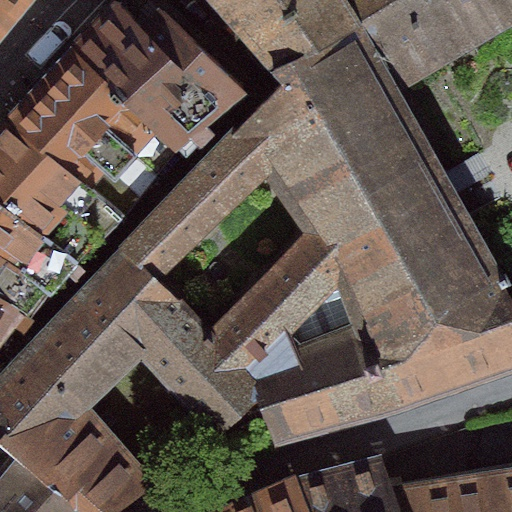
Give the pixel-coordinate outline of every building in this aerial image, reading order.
[(0,0),(0,38),(33,0),(0,0)] [(215,0),(290,80),(366,33),(363,26),(346,0),(215,0)] [(346,0),(363,26),(402,0),(346,0)] [(398,92),(511,22),(511,0),(402,0),(363,26),(366,33),(398,92)] [(121,3),(76,50),(152,121),(181,149),(189,157),(212,133),(202,124),(251,88),(165,12),(148,32),(121,3)] [(211,332),(256,360),(267,350),(361,271),(380,314),(499,273),(398,92),(366,33),(290,80),(129,248),(158,276),(269,172),(314,231),(211,332)] [(76,50),(11,119),(91,186),(106,168),(115,178),(117,176),(135,156),(137,153),(127,145),(152,121),(76,50)] [(11,119),(0,131),(0,201),(81,262),(127,217),(91,186),(11,119)] [(159,176),(181,149),(152,121),(127,145),(137,153),(135,156),(159,176)] [(91,186),(127,217),(143,198),(117,176),(115,178),(106,168),(91,186)] [(0,201),(0,255),(52,294),(67,275),(74,281),(85,268),(81,262),(0,201)] [(0,446),(85,511),(103,511),(153,480),(92,407),(143,354),(218,440),(232,422),(258,383),(256,360),(211,332),(158,276),(129,248),(0,384),(0,446)] [(0,343),(15,324),(22,330),(56,297),(52,294),(0,255),(0,343)] [(267,350),(269,359),(280,392),(283,402),(297,447),(405,412),(511,366),(511,298),(499,273),(380,314),(267,350)] [(0,511),(85,511),(0,446),(0,511)] [(402,511),(397,496),(380,453),(295,480),(307,511),(402,511)] [(511,511),(511,476),(397,496),(402,511),(511,511)] [(307,511),(295,480),(227,511),(307,511)]
